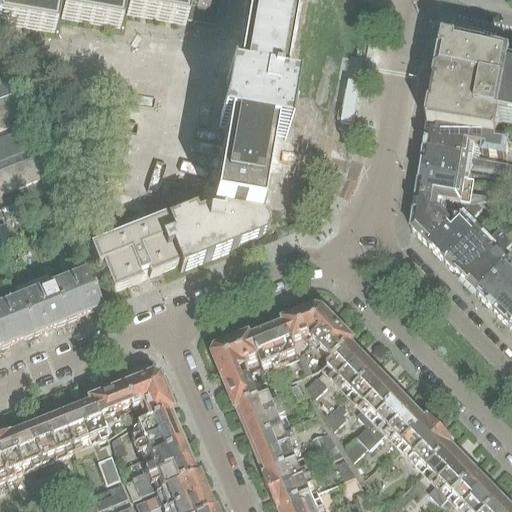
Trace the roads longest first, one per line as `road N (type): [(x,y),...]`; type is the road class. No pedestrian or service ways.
road 1 (residential): [(325,257),(511,445)]
road 2 (residential): [(370,233),(413,56),(423,36),(465,12)]
road 3 (residential): [(243,511),(163,323)]
road 4 (residential): [(511,378),(370,233)]
road 5 (residential): [(0,389),(163,323)]
road 6 (residential): [(163,323),(325,257)]
